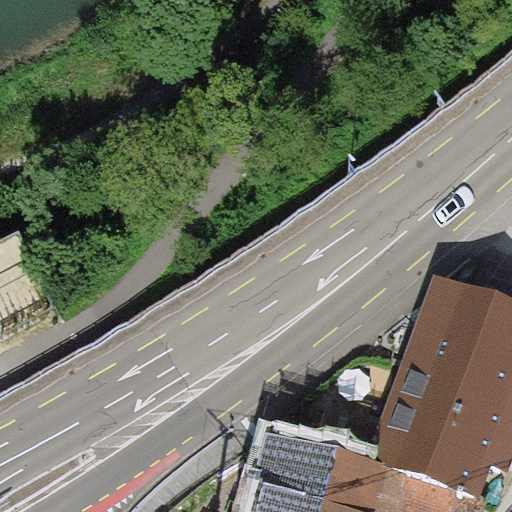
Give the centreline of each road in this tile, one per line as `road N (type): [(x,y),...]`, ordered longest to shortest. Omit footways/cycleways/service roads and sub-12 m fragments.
road 1 (primary): [(276,334),(511,132)]
road 2 (primary): [(276,334),(149,384),(0,462)]
road 3 (primary): [(128,462),(276,334)]
